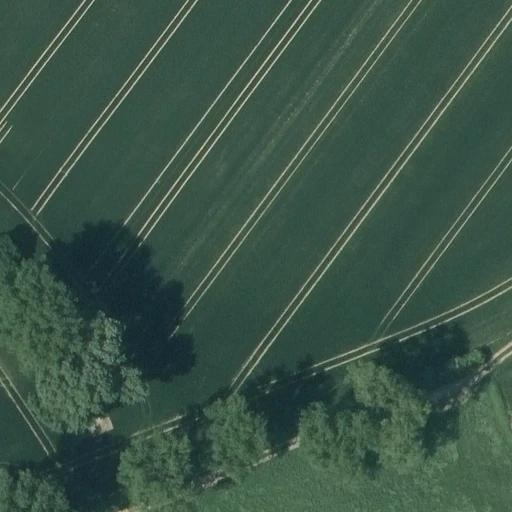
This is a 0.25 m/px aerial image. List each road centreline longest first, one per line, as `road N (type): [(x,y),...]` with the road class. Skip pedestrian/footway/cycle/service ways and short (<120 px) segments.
road 1 (track): [(179,511),(464,400),(511,372)]
road 2 (track): [(0,265),(51,312),(103,389),(149,511)]
